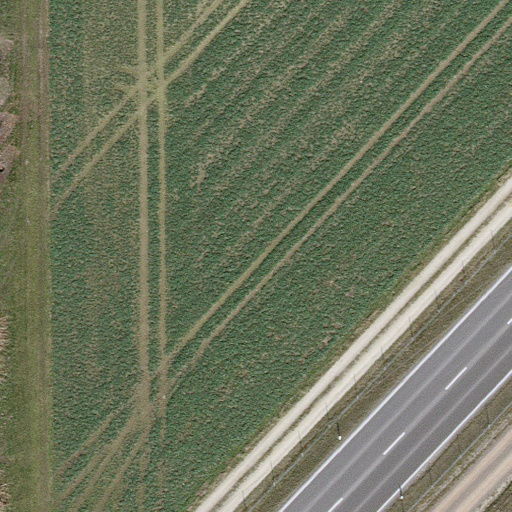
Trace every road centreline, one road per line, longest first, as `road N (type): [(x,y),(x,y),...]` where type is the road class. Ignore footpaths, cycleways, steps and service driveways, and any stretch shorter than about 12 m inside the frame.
road 1 (track): [(30,511),(26,0)]
road 2 (track): [(511,191),(208,511)]
road 3 (primary): [(334,511),(511,328)]
